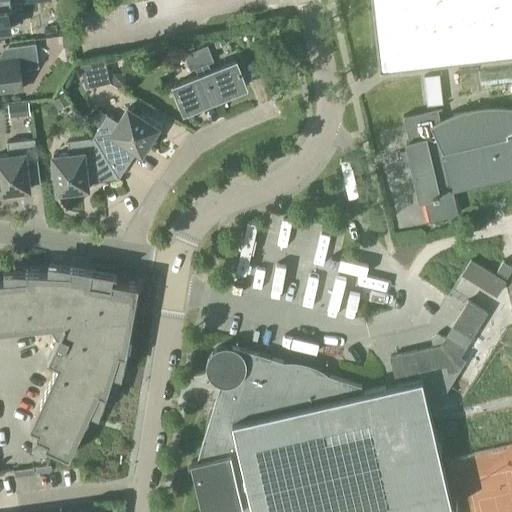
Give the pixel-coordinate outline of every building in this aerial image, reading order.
[(0,0),(0,30),(10,29),(7,8),(11,7),(10,0),(0,0)] [(408,149),(411,159),(421,199),(422,199),(425,198),(430,219),(430,220),(460,213),(460,212),(459,212),(453,189),(511,174),(511,0),(371,0),(379,66),(511,50),(511,107),(507,107),(492,106),(474,108),(456,113),(439,120),(437,111),(437,109),(442,108),(441,107),(403,116),(405,127),(409,142),(407,142),(408,149)] [(212,39),(216,48),(225,44),(222,35),(212,39)] [(64,47),(73,45),(72,36),(62,37),(64,47)] [(20,69),(38,67),(35,43),(3,47),(4,59),(0,59),(0,91),(22,89),(20,69)] [(215,97),(246,85),(236,59),(210,70),(207,62),(213,60),(207,45),(195,49),(215,97)] [(183,110),(215,97),(195,49),(184,54),(190,69),(196,67),(199,74),(173,84),(183,110)] [(110,81),(104,57),(79,63),(85,87),(110,81)] [(113,85),(125,84),(125,71),(113,72),(113,85)] [(423,76),(427,105),(442,103),(439,74),(423,76)] [(30,115),(29,101),(7,103),(9,117),(30,115)] [(153,132),(157,126),(127,107),(118,121),(107,114),(99,126),(92,137),(117,179),(136,149),(140,152),(144,147),(147,149),(157,134),(153,132)] [(91,121),(99,126),(107,114),(99,109),(91,121)] [(87,182),(117,179),(92,137),(67,140),(69,153),(52,155),(57,191),(63,190),(64,194),(81,192),(81,188),(87,187),(87,182)] [(28,183),(40,182),(35,138),(6,141),(8,154),(0,155),(0,191),(5,191),(5,194),(22,192),(22,189),(28,188),(28,183)] [(497,294),(505,281),(472,260),(464,273),(497,294)] [(511,265),(503,260),(496,270),(506,277),(511,267),(511,265)] [(85,308),(92,268),(57,262),(56,271),(32,270),(36,316),(53,315),(53,311),(85,308)] [(83,315),(87,316),(131,324),(138,283),(115,279),(116,272),(92,268),(85,308),(83,315)] [(0,319),(36,316),(32,270),(12,269),(12,278),(0,279),(0,319)] [(430,337),(433,345),(390,355),(395,377),(419,371),(421,377),(361,391),(360,386),(361,386),(362,385),(329,374),(324,371),(319,368),(313,365),(307,363),(301,362),(295,361),(289,360),(283,361),(231,345),(226,344),(221,345),(216,346),(212,350),(209,353),(207,358),(206,363),(206,369),(208,374),(211,378),(215,381),(220,383),(197,460),(190,461),(201,511),(451,511),(452,508),(429,407),(434,406),(435,406),(463,360),(458,357),(486,311),(468,300),(445,336),(437,332),(430,337)] [(87,316),(83,315),(85,308),(53,311),(53,315),(36,316),(0,319),(0,328),(53,323),(53,325),(54,326),(54,328),(55,329),(56,330),(57,331),(59,332),(47,358),(58,363),(29,425),(37,428),(52,395),(68,361),(74,363),(87,316)] [(123,365),(131,324),(87,316),(74,363),(111,374),(115,364),(123,365)] [(111,374),(74,363),(68,361),(52,395),(89,412),(93,403),(102,405),(111,374)] [(68,455),(89,412),(52,395),(37,428),(32,438),(68,455)]
